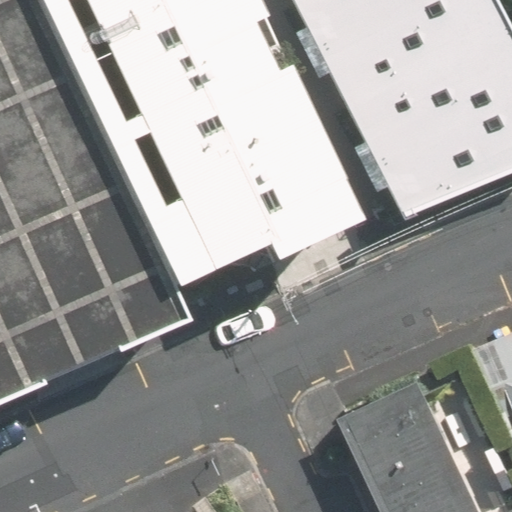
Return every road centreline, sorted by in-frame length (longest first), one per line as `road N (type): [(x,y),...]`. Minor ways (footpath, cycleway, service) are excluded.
road 1 (residential): [(240,372),(511,246)]
road 2 (residential): [(0,484),(240,372)]
road 3 (residential): [(240,372),(307,511)]
